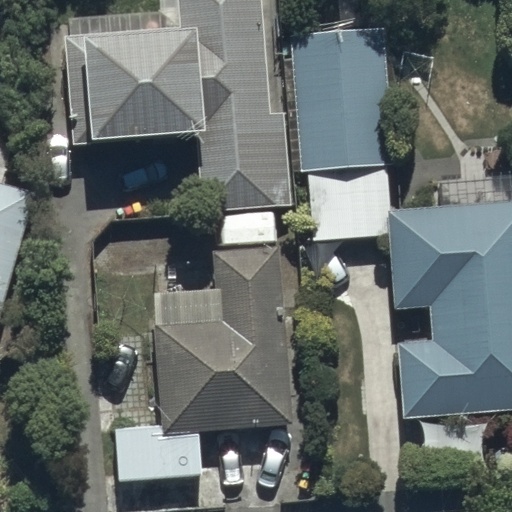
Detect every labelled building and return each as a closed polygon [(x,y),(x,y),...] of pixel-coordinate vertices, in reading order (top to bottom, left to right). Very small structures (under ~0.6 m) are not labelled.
[(257,0),(175,0),(179,45),(64,54),(72,162),(89,160),(91,174),(196,166),(201,229),(290,222),(283,130),(268,131),(257,0)] [(383,45),(291,51),(300,187),(392,180),(383,45)] [(0,337),(34,212),(0,203),(0,337)] [(511,219),(388,230),(396,327),(429,324),(432,360),(396,363),(403,439),(511,429),(511,219)] [(277,266),(213,270),(216,309),(153,313),(163,452),(289,443),(277,266)]
